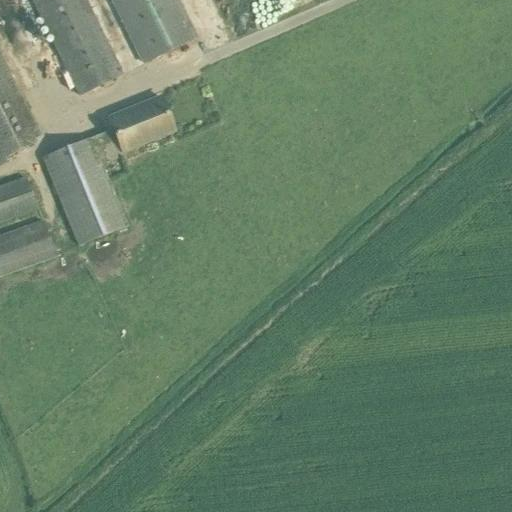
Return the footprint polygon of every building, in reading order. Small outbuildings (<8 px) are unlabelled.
[(0,0),(0,10),(23,1),(22,0),(0,0)] [(85,0),(29,0),(80,98),(124,76),(85,0)] [(111,0),(145,66),(199,38),(179,0),(111,0)] [(0,55),(0,161),(43,140),(0,55)] [(114,130),(106,133),(115,156),(130,150),(130,151),(175,133),(162,98),(109,119),(114,130)] [(91,138),(43,157),(80,247),(127,228),(91,138)] [(25,178),(0,187),(0,223),(37,210),(25,178)] [(42,222),(0,236),(0,278),(56,259),(42,222)]
